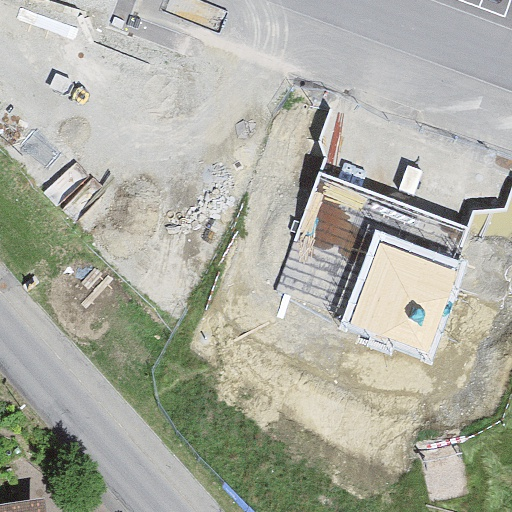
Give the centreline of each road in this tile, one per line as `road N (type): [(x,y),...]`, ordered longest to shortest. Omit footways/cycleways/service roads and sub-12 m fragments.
road 1 (tertiary): [(161,511),(0,334)]
road 2 (tertiary): [(352,0),(511,60)]
